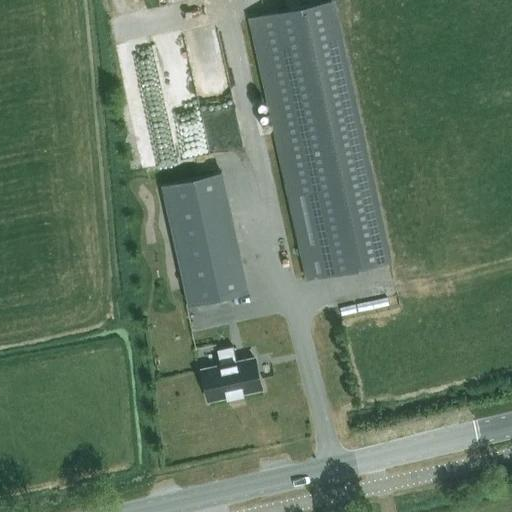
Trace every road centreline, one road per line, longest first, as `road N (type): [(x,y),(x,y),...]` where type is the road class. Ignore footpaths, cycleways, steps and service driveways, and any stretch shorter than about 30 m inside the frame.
road 1 (secondary): [(143,511),(511,425)]
road 2 (track): [(226,5),(280,251)]
road 3 (track): [(121,0),(135,26),(250,0)]
